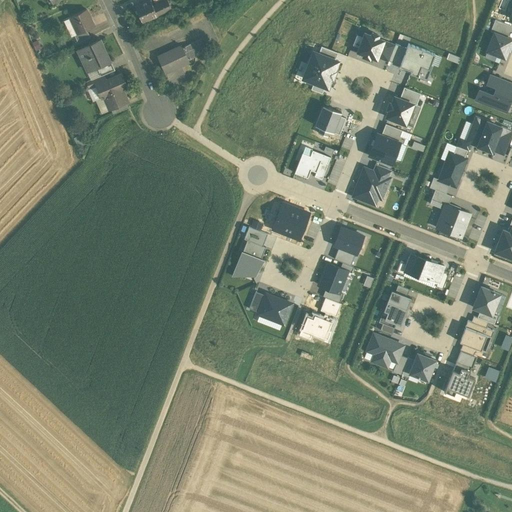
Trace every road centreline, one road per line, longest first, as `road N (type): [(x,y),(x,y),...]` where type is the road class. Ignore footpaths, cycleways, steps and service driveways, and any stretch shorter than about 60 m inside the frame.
road 1 (track): [(126,511),(255,177)]
road 2 (residential): [(473,261),(333,208)]
road 3 (residential): [(160,112),(111,0)]
